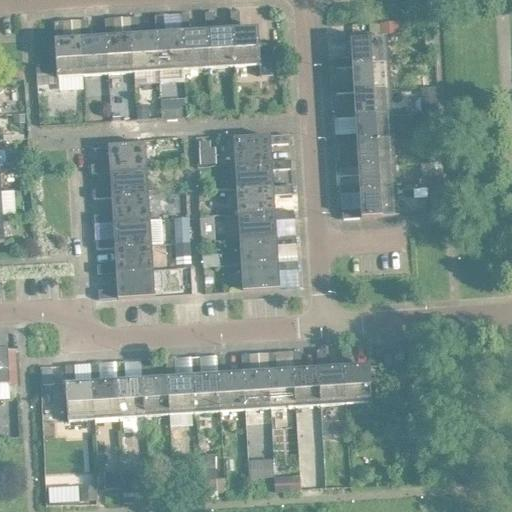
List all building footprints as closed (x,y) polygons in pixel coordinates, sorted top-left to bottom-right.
[(232,11),(233,31),(234,31),(236,66),(261,65),(261,66),(262,66),(263,76),(275,76),(273,43),(261,44),(260,29),(258,29),(258,30),(242,31),(241,11),(232,11)] [(207,13),(208,33),(211,68),(236,66),(234,31),(233,31),(217,32),(216,12),(207,13)] [(181,14),(183,34),(185,69),(211,68),(208,33),(192,34),(190,14),(181,14)] [(156,16),(158,36),(160,71),(185,69),(183,34),(167,35),(165,16),(156,16)] [(131,18),(132,38),(133,38),(135,72),(160,71),(158,36),(141,37),(140,17),(131,18)] [(106,19),(107,39),(108,39),(110,74),(135,72),(133,38),(132,38),(116,39),(115,19),(106,19)] [(81,21),(82,41),(83,41),(85,76),(110,74),(108,39),(107,39),(91,40),(90,20),(81,21)] [(83,41),(82,41),(66,42),(65,22),(56,22),(57,41),(56,41),(58,65),(59,78),(60,78),(60,77),(85,76),(83,41)] [(398,24),(382,24),(383,33),(399,33),(398,24)] [(335,69),(354,67),(389,65),(388,40),(389,40),(389,38),(352,41),(352,42),(353,42),(354,58),(334,60),(335,69)] [(436,40),(427,40),(427,51),(437,51),(436,40)] [(50,66),(38,67),(39,85),(61,83),(61,78),(60,78),(59,78),(58,65),(50,66)] [(336,94),(356,92),(391,90),(389,65),(354,67),(355,84),(336,85),(336,94)] [(338,119),(358,118),(358,117),(392,115),(391,90),(356,92),(357,109),(337,110),(338,119)] [(439,94),(422,95),(424,113),(440,112),(439,94)] [(151,105),(138,105),(139,120),(151,119),(151,105)] [(188,105),(170,106),(171,120),(189,119),(188,105)] [(25,114),(15,114),(15,123),(26,123),(25,114)] [(339,144),(359,143),(359,142),(394,140),(392,115),(358,117),(358,118),(359,134),(339,135),(339,144)] [(441,119),(424,120),(425,138),(442,137),(441,119)] [(236,140),(238,164),(272,162),(271,146),(291,144),(291,135),(272,136),(235,138),(235,140),(236,140)] [(212,140),(200,141),(202,165),(213,164),(212,148),(212,140)] [(341,169),(361,168),(361,167),(396,165),(394,140),(359,142),(359,143),(360,159),(340,160),(341,169)] [(93,174),(113,173),(113,172),(148,170),(146,145),(147,145),(147,144),(110,146),(110,148),(111,147),(112,164),(92,165),(93,174)] [(429,162),(443,162),(443,150),(429,151),(429,162)] [(238,164),(239,190),(274,187),(273,171),(293,169),(292,161),(272,162),(238,164)] [(342,194),(362,193),(397,190),(396,165),(361,167),(361,168),(362,184),(342,185),(342,194)] [(94,199),(114,198),(114,197),(149,195),(148,170),(113,172),(113,173),(114,189),(94,190),(94,199)] [(444,170),(428,171),(429,188),(445,187),(444,170)] [(31,178),(22,178),(22,189),(32,188),(31,178)] [(239,190),(241,215),(276,213),(276,212),(275,196),(294,195),(294,186),(274,187),(239,190)] [(362,193),(363,209),(343,211),(344,220),(363,218),(363,219),(400,217),(400,215),(399,215),(397,190),(362,193)] [(96,224),(116,223),(151,220),(149,195),(114,197),(114,198),(115,214),(95,215),(96,224)] [(241,215),(242,240),(277,238),(277,237),(276,221),(296,220),(295,211),(276,212),(276,213),(241,215)] [(216,218),(202,219),(203,241),(217,240),(216,218)] [(189,219),(175,219),(177,243),(191,242),(189,219)] [(97,249),(117,248),(152,246),(151,220),(116,223),(117,239),(97,240),(97,249)] [(242,240),(244,265),(279,263),(279,262),(278,246),(298,245),(297,236),(277,237),(277,238),(242,240)] [(191,242),(177,243),(177,258),(192,257),(191,242)] [(99,275),(119,273),(154,271),(152,246),(117,248),(118,264),(98,266),(99,275)] [(221,254),(204,255),(205,267),(221,266),(221,254)] [(279,263),(244,265),(245,290),(244,290),(244,291),(281,289),(281,288),(280,288),(279,271),(299,270),(299,261),(279,262),(279,263)] [(119,273),(120,290),(100,291),(101,300),(119,299),(156,297),(156,296),(155,296),(154,271),(119,273)] [(18,348),(9,349),(11,386),(20,385),(18,348)] [(8,350),(0,350),(0,385),(10,385),(10,386),(11,386),(9,349),(8,349),(8,350)] [(343,349),(345,369),(347,404),(372,402),(372,404),(374,403),(371,366),(370,367),(370,368),(354,369),(352,349),(343,349)] [(318,351),(319,371),(320,371),(322,406),(347,404),(345,369),(328,370),(327,350),(318,351)] [(293,352),(294,372),(295,372),(297,407),(322,406),(320,371),(319,371),(303,372),(302,352),(293,352)] [(268,354),(269,374),(270,374),(272,409),(297,407),(295,372),(294,372),(278,373),(277,353),(268,354)] [(243,355),(244,375),(245,375),(247,410),(272,409),(270,374),(269,374),(253,375),(252,355),(243,355)] [(218,357),(219,377),(222,412),(247,410),(245,375),(244,375),(228,376),(227,356),(218,357)] [(192,359),(194,378),(196,413),(222,412),(219,377),(203,378),(201,358),(192,359)] [(167,360),(169,380),(171,415),(196,413),(194,378),(178,379),(176,360),(167,360)] [(142,362),(143,382),(144,382),(146,416),(171,415),(169,380),(152,381),(151,361),(142,362)] [(117,363),(118,383),(119,383),(121,418),(146,416),(144,382),(143,382),(127,383),(126,363),(117,363)] [(92,365),(93,385),(94,385),(96,420),(121,418),(119,383),(118,383),(102,384),(101,364),(92,365)] [(94,385),(93,385),(77,386),(76,366),(67,366),(68,385),(67,385),(70,422),(71,422),(71,421),(96,420),(94,385)] [(54,367),(43,368),(43,369),(44,386),(55,385),(54,367)] [(274,460),(250,462),(251,479),(275,478),(274,460)] [(151,473),(124,474),(125,503),(151,503),(151,473)] [(123,476),(107,477),(107,490),(123,489),(123,476)] [(83,486),(83,501),(99,501),(99,486),(83,486)]
